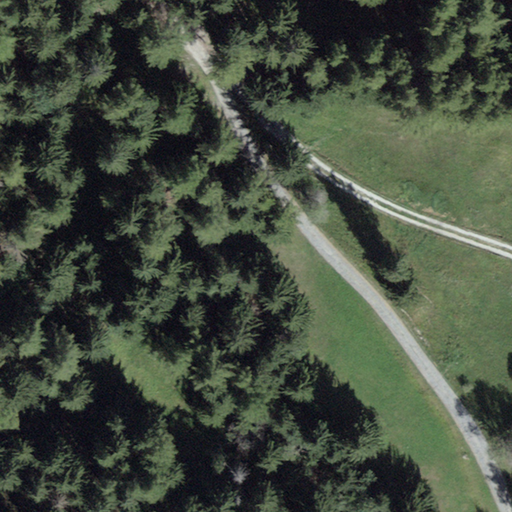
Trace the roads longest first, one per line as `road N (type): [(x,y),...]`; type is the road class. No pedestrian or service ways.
road 1 (track): [(510,511),(466,414),(374,293),(297,212),(239,131),(231,93),(163,0)]
road 2 (track): [(190,33),(285,142),(383,208),(511,260)]
